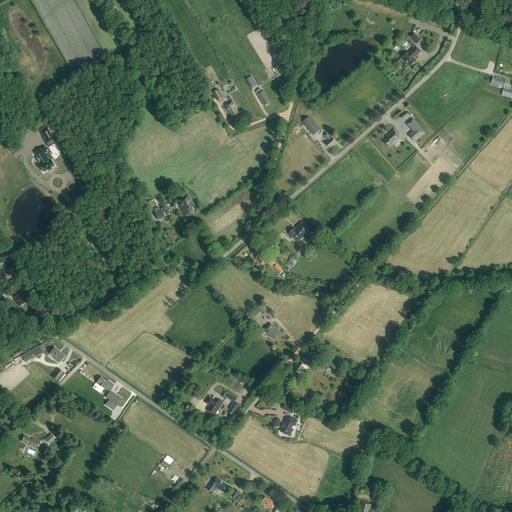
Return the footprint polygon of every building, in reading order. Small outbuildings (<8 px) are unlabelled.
[(421,40),(414,32),(410,36),(417,44),(421,40)] [(415,56),(420,52),(416,46),(409,53),(408,52),(402,58),(405,61),(407,63),(410,66),(411,65),(414,64),(415,61),(416,60),(413,58),(415,56)] [(252,76),(246,79),(251,88),(257,85),(252,76)] [(504,88),(506,80),(500,78),(500,79),(499,78),(496,77),(496,78),(493,77),(491,84),(504,88)] [(223,97),(218,89),(212,92),(217,100),(223,97)] [(260,89),(259,89),(255,91),(262,104),(264,104),(265,105),(270,102),(263,91),(262,92),(260,89)] [(501,96),(511,99),(511,95),(511,91),(504,89),(501,96)] [(232,116),(238,113),(236,109),(237,109),(233,101),(225,106),(227,110),(228,109),(232,116)] [(313,135),(320,130),(309,117),(303,122),(313,135)] [(415,142),(425,132),(413,119),(410,122),(409,121),(407,124),(413,131),(409,134),(415,142)] [(43,138),(47,144),(49,147),(56,143),(47,126),(40,130),(44,137),(43,138)] [(395,141),(400,137),(394,130),(389,135),(388,136),(386,137),(388,139),(384,142),(389,147),(393,143),(392,143),(394,141),(395,141)] [(330,148),(336,143),(331,137),(327,133),(324,135),(328,140),(325,143),(330,148)] [(52,159),(49,153),(50,152),(48,148),(47,149),(45,146),(35,152),(37,157),(36,158),(38,162),(40,161),(42,164),(40,165),(44,172),(49,170),(52,169),(51,168),(54,166),(50,160),(52,159)] [(190,207),(194,205),(187,194),(177,200),(181,207),(180,208),(184,215),(192,211),(190,207)] [(151,201),(149,202),(143,205),(146,211),(152,208),(154,207),(151,201)] [(169,214),(165,206),(159,209),(158,207),(153,210),(158,220),(169,214)] [(288,233),(298,243),(305,237),(308,240),(314,234),(301,221),(295,228),(294,227),(288,233)] [(260,265),(267,259),(263,254),(262,255),(260,253),(261,253),(257,249),(253,253),(257,256),(255,258),(259,262),(258,262),(260,265)] [(13,274),(10,263),(5,264),(7,275),(13,274)] [(277,263),(273,267),(279,274),(283,270),(277,263)] [(20,307),(27,303),(21,293),(14,297),(18,304),(20,307)] [(263,314),(267,311),(263,306),(263,307),(261,305),(257,308),(263,314)] [(273,339),(279,334),(277,332),(277,331),(276,329),(275,330),(274,329),(275,328),(271,323),(264,329),(270,336),(270,335),(273,339)] [(25,362),(42,352),(38,345),(21,355),(25,362)] [(58,362),(64,355),(61,352),(61,353),(54,347),(49,353),(53,356),(52,357),(58,362)] [(338,365),(327,356),(319,366),(325,371),(329,367),(333,371),(338,365)] [(300,376),(308,366),(299,359),(291,369),(292,369),(291,371),(291,372),(297,377),(298,377),(299,376),(300,376)] [(60,383),(66,375),(58,368),(52,376),(60,383)] [(108,382),(100,377),(96,383),(109,392),(106,397),(109,399),(105,405),(113,410),(117,405),(121,398),(117,395),(116,396),(114,394),(110,391),(113,387),(110,386),(112,384),(108,381),(108,382)] [(215,414),(223,402),(216,398),(215,400),(210,396),(206,402),(211,405),(208,409),(215,414)] [(234,416),(241,406),(235,402),(228,412),(234,416)] [(294,407),(285,403),(283,408),(292,413),(294,407)] [(293,432),(298,420),(290,417),(289,420),(286,419),(284,424),(283,424),(281,427),(282,427),(280,431),(284,432),(283,433),(287,435),(287,434),(290,435),(292,431),(293,432)] [(55,438),(51,434),(44,440),(48,444),(55,438)] [(37,449),(40,441),(32,438),(31,439),(28,437),(29,437),(24,435),(21,441),(25,443),(25,444),(37,449)] [(172,466),(169,464),(170,462),(165,459),(161,463),(169,469),(172,466)] [(223,492),(227,485),(217,478),(213,483),(211,482),(207,489),(212,492),(214,489),(215,490),(218,489),(223,492)] [(241,492),(235,488),(230,496),(238,501),(242,496),(239,494),(241,492)] [(382,498),(384,492),(376,489),(373,495),(382,498)] [(278,511),(279,510),(275,508),(276,506),(275,504),(276,503),(268,498),(268,499),(265,497),(261,501),(268,506),(268,507),(273,510),(271,511),(278,511)] [(369,509),(371,505),(361,501),(359,507),(360,507),(357,511),(367,511),(369,509)]
